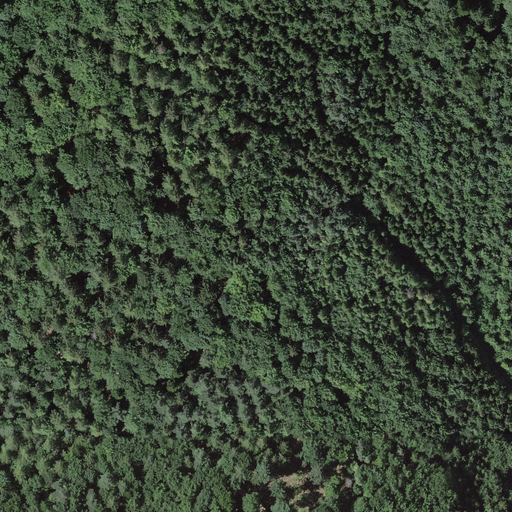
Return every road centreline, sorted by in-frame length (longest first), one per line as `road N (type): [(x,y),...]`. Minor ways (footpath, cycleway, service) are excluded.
road 1 (track): [(28,0),(189,70),(279,134),(376,217),(511,389)]
road 2 (track): [(0,323),(156,401),(203,458),(267,511)]
